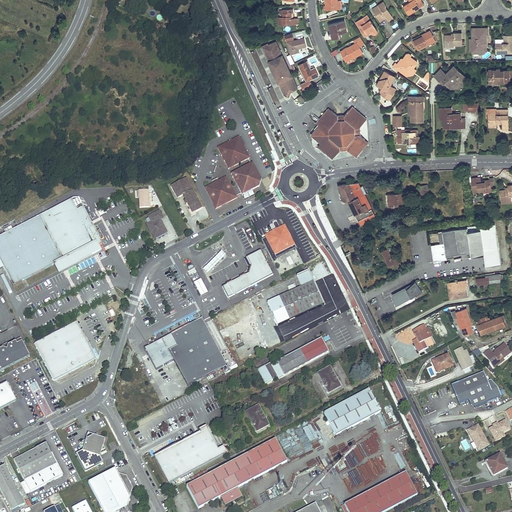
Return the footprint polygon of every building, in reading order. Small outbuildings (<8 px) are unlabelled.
[(326,0),(327,0),(327,5),(326,5),(327,10),(338,9),(337,1),(337,0),(326,0)] [(412,0),(411,1),(403,6),(409,15),(424,5),(420,0),(412,0)] [(384,2),(372,9),(377,17),(381,14),(383,16),(385,15),(386,17),(387,19),(392,16),(386,6),(387,6),(384,2)] [(283,10),(279,10),(279,13),(283,13),(283,16),(279,17),(279,25),(284,24),(284,23),(287,23),(287,24),(296,24),(296,18),(290,18),(290,17),(291,17),(291,13),(293,13),(292,9),(283,9),(283,10)] [(356,23),(365,37),(368,34),(367,33),(370,31),(371,33),(371,34),(373,33),(373,35),(375,35),(377,34),(378,32),(367,16),(356,23)] [(345,21),(329,24),(331,29),(332,29),(335,38),(340,37),(339,33),(347,31),(345,21)] [(488,34),(488,28),(478,28),(478,30),(472,30),(472,38),(472,43),(473,43),(473,45),(470,45),(470,51),(473,51),(473,53),(485,53),(485,51),(487,51),(487,34),(488,34)] [(430,30),(412,39),(413,41),(431,32),(430,30)] [(431,32),(413,41),(417,49),(435,40),(431,32)] [(292,33),(285,35),(286,41),(294,39),(292,33)] [(454,35),(444,35),(445,45),(454,45),(462,45),(462,33),(454,33),(454,35)] [(503,38),(504,43),(504,45),(495,45),(495,53),(511,52),(511,35),(508,35),(508,38),(503,38)] [(356,39),(358,42),(340,51),(345,60),(352,57),(352,56),(353,55),(354,57),(363,52),(360,46),(365,43),(360,37),(356,39)] [(304,38),(288,42),(291,54),(299,52),(298,47),(299,47),(299,48),(306,46),(304,38)] [(435,40),(417,49),(418,50),(436,41),(435,40)] [(298,88),(276,41),(269,45),(268,43),(261,46),(262,48),(268,61),(272,71),(277,81),(278,83),(282,91),(284,95),(289,97),(291,92),(298,88)] [(395,63),(393,66),(403,73),(405,71),(408,73),(410,73),(417,63),(417,61),(410,56),(411,55),(409,54),(407,54),(403,59),(401,59),(402,61),(400,63),(399,62),(397,64),(395,63)] [(313,86),(310,79),(319,75),(315,68),(310,70),(310,68),(307,61),(299,65),(307,81),(300,85),(304,93),(313,86)] [(441,69),(435,76),(442,83),(444,80),(448,84),(448,85),(451,88),(457,89),(458,85),(460,83),(461,84),(467,78),(461,73),(461,74),(457,71),(459,70),(454,66),(446,74),(441,69)] [(497,69),(489,69),(489,83),(500,83),(500,82),(510,82),(510,81),(510,71),(510,70),(500,70),(500,68),(497,68),(497,69)] [(395,77),(385,71),(377,85),(382,88),(380,91),(381,92),(382,95),(390,99),(396,89),(390,85),(395,77)] [(424,96),(409,96),(409,101),(410,101),(410,113),(411,113),(411,121),(423,121),(423,111),(421,111),(421,101),(423,101),(425,101),(424,96)] [(366,119),(351,107),(349,109),(364,122),(366,119)] [(451,108),(440,108),(440,119),(444,119),(444,128),(450,128),(450,124),(460,124),(460,127),(465,128),(465,118),(461,118),(461,114),(451,114),(451,108)] [(508,128),(508,109),(497,110),(497,108),(489,109),(490,114),(488,114),(488,124),(497,123),(497,122),(502,122),(502,128),(508,128)] [(349,109),(345,115),(338,116),(331,110),(331,111),(329,109),(323,116),(321,120),(320,119),(317,123),(319,125),(317,127),(313,132),(313,137),(314,138),(320,143),(318,145),(320,147),(333,158),(334,155),(335,156),(340,150),(347,149),(353,154),(365,139),(360,135),(360,127),(364,122),(349,109)] [(406,130),(399,130),(399,137),(401,137),(404,137),(404,141),(408,141),(408,140),(409,140),(409,143),(418,143),(418,136),(416,136),(416,130),(412,130),(412,131),(406,131),(406,130)] [(249,159),(239,138),(219,148),(223,157),(224,156),(226,161),(225,161),(229,169),(249,159)] [(368,142),(365,139),(353,154),(355,156),(368,142)] [(261,181),(252,164),(250,165),(259,182),(258,185),(242,194),(243,196),(260,187),(261,181)] [(259,182),(250,165),(233,174),(234,175),(233,176),(234,178),(242,194),(258,185),(259,182)] [(486,192),(491,191),(490,184),(490,181),(481,182),(481,181),(481,176),(471,177),(473,192),(482,191),(486,190),(486,192)] [(195,212),(202,208),(186,178),(172,186),(178,198),(183,195),(185,199),(186,198),(187,200),(185,201),(187,205),(188,204),(191,211),(195,212)] [(216,209),(238,198),(228,179),(226,179),(225,178),(218,181),(219,182),(214,185),(214,184),(205,188),(216,209)] [(347,202),(349,202),(364,195),(363,194),(360,186),(358,182),(338,185),(339,191),(344,201),(347,202)] [(506,189),(500,190),(500,193),(511,191),(511,184),(508,185),(508,187),(508,189),(506,189)] [(427,185),(418,186),(420,196),(426,195),(425,192),(428,192),(427,185)] [(149,190),(139,190),(139,208),(151,208),(150,204),(149,204),(149,190)] [(511,191),(500,193),(501,201),(511,200),(511,196),(511,195),(511,191)] [(405,192),(387,194),(388,206),(398,205),(398,203),(406,203),(405,192)] [(364,195),(349,202),(353,211),(355,210),(357,214),(355,215),(361,225),(375,215),(364,195)] [(61,269),(97,250),(96,247),(97,247),(103,243),(79,198),(74,198),(0,236),(0,260),(4,267),(13,286),(58,263),(61,269)] [(191,216),(196,214),(195,212),(191,211),(188,204),(187,205),(186,205),(191,216)] [(159,213),(150,217),(153,222),(148,225),(154,237),(165,232),(159,219),(162,218),(159,213)] [(468,228),(439,232),(440,243),(431,245),(433,261),(447,259),(446,256),(471,252),(471,256),(484,254),(486,267),(501,264),(495,224),(480,226),(480,225),(467,227),(468,228)] [(277,229),(275,230),(264,235),(271,249),(273,248),(267,236),(274,233),(273,232),(277,230),(278,231),(283,228),(290,240),(291,239),(284,225),(277,229)] [(275,255),(294,245),(291,239),(290,240),(283,228),(278,231),(277,230),(273,232),(274,233),(267,236),(273,248),(271,249),(275,255)] [(162,237),(167,234),(165,232),(154,237),(156,240),(162,237)] [(388,248),(382,251),(389,265),(393,263),(394,265),(399,263),(396,256),(392,257),(388,248)] [(245,275),(230,283),(222,287),(226,293),(228,298),(233,296),(273,274),(261,250),(247,257),(249,262),(251,266),(250,269),(249,273),(245,275)] [(222,251),(203,269),(208,274),(226,255),(222,251)] [(283,273),(297,265),(290,253),(276,260),(283,273)] [(302,287),(268,302),(272,312),(278,325),(324,304),(319,295),(308,271),(297,276),(302,287)] [(499,277),(477,279),(478,285),(500,282),(499,277)] [(201,280),(194,283),(201,296),(207,293),(201,280)] [(396,306),(422,292),(415,281),(406,289),(392,294),(396,306)] [(406,289),(415,281),(392,294),(406,289)] [(466,281),(448,283),(450,298),(466,296),(465,285),(466,285),(466,281)] [(245,305),(220,316),(225,328),(251,316),(245,305)] [(467,308),(456,312),(460,324),(459,325),(461,329),(462,328),(464,335),(473,332),(470,325),(472,324),(467,308)] [(460,324),(456,312),(455,310),(451,312),(454,318),(457,317),(459,325),(460,324)] [(484,317),(476,321),(481,334),(508,324),(504,314),(485,321),(484,317)] [(227,365),(202,318),(188,325),(180,330),(171,334),(177,346),(168,351),(175,362),(183,358),(195,379),(189,382),(190,385),(227,365)] [(77,321),(72,324),(92,361),(96,359),(92,350),(77,321)] [(169,330),(171,334),(180,330),(188,325),(188,324),(186,321),(183,322),(169,330)] [(72,324),(34,344),(54,381),(92,361),(72,324)] [(433,345),(430,338),(425,329),(423,326),(413,331),(417,339),(418,341),(414,343),(419,352),(428,348),(433,345)] [(270,363),(257,370),(265,384),(272,380),(272,379),(277,377),(278,378),(328,352),(321,338),(271,365),(270,363)] [(0,371),(30,356),(22,341),(17,344),(16,341),(8,345),(7,349),(3,347),(0,348),(0,371)] [(489,350),(484,354),(490,363),(492,361),(496,366),(504,360),(503,359),(511,353),(504,344),(494,352),(495,353),(493,354),(489,350)] [(454,351),(462,370),(463,370),(472,366),(465,350),(463,351),(461,347),(454,351)] [(478,350),(472,352),(477,358),(482,354),(478,350)] [(175,362),(168,351),(150,360),(141,364),(160,401),(187,386),(175,362)] [(447,355),(432,362),(434,367),(435,367),(437,371),(451,365),(447,355)] [(183,358),(175,362),(187,386),(190,385),(189,382),(195,379),(183,358)] [(330,367),(319,373),(328,392),(340,386),(330,367)] [(501,398),(498,389),(491,381),(487,382),(484,373),(451,386),(459,405),(469,401),(470,404),(475,408),(501,398)] [(7,382),(0,385),(0,409),(17,401),(7,382)] [(39,389),(36,382),(30,385),(34,392),(39,389)] [(368,389),(324,413),(336,436),(380,412),(368,389)] [(258,406),(247,412),(257,431),(268,425),(258,406)] [(494,427),(489,430),(494,438),(503,434),(510,429),(505,421),(498,425),(494,427)] [(489,445),(478,425),(467,431),(474,443),(476,442),(481,450),(489,445)] [(155,456),(169,483),(228,453),(224,446),(218,449),(206,426),(199,429),(201,433),(185,440),(184,437),(179,440),(181,443),(155,456)] [(313,426),(296,431),(301,447),(318,443),(313,426)] [(199,429),(184,437),(185,440),(201,433),(199,429)] [(83,450),(76,454),(85,471),(103,462),(100,455),(98,452),(102,450),(106,447),(104,444),(106,439),(100,437),(98,433),(83,440),(84,444),(87,448),(83,450)] [(503,434),(494,438),(496,442),(505,437),(503,434)] [(192,483),(187,486),(199,509),(221,497),(226,506),(243,497),(238,488),(260,476),(287,462),(275,439),(248,453),(208,474),(206,470),(190,479),(192,483)] [(47,443),(14,460),(31,492),(63,475),(47,443)] [(500,454),(486,461),(493,475),(507,468),(500,454)] [(309,467),(316,462),(313,458),(306,463),(309,467)] [(5,465),(0,467),(0,487),(12,510),(25,503),(5,465)] [(347,470),(350,485),(378,479),(376,467),(372,468),(371,465),(347,470)] [(298,483),(321,473),(319,468),(296,477),(298,483)] [(115,469),(88,482),(103,511),(113,511),(127,505),(133,488),(127,477),(118,474),(115,469)] [(405,472),(341,507),(344,511),(385,511),(417,495),(405,472)] [(91,511),(86,500),(72,508),(74,511),(91,511)]
